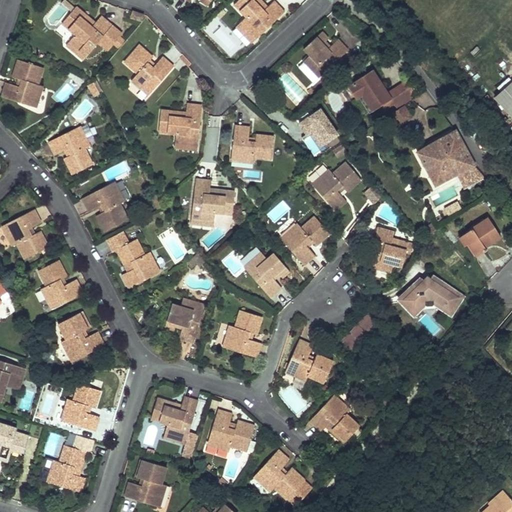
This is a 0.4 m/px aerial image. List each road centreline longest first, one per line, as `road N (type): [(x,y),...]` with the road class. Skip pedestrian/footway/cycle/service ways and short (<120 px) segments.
road 1 (residential): [(140,0),(230,80),(248,75),(325,0)]
road 2 (residential): [(145,364),(62,205),(26,165)]
road 3 (residential): [(388,35),(454,113),(511,202)]
road 4 (residential): [(100,511),(145,364)]
road 5 (residential): [(329,302),(294,307),(266,380),(249,398)]
